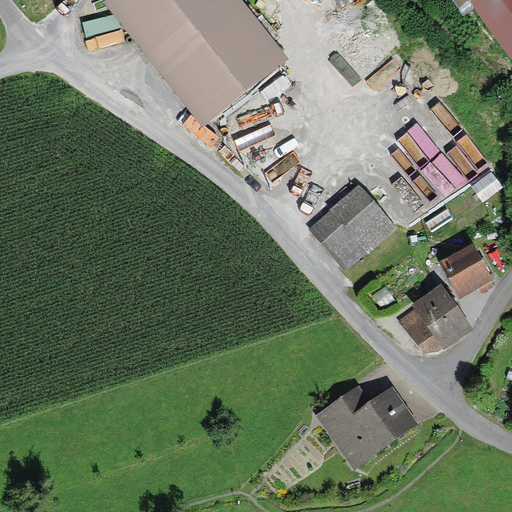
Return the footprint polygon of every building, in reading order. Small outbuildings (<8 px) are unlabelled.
[(271,68),(219,0),(121,0),(117,5),(202,121),(271,68)] [(511,0),(440,0),(455,20),(471,8),(511,62),(511,0)] [(319,57),(271,94),(314,150),(363,113),(319,57)] [(354,195),(312,233),(345,269),(387,232),(354,195)] [(469,254),(437,273),(456,304),(487,285),(469,254)] [(464,334),(435,296),(398,323),(426,362),(464,334)] [(356,396),(320,421),(336,443),(340,439),(358,465),(405,432),(381,398),(366,409),(356,396)]
